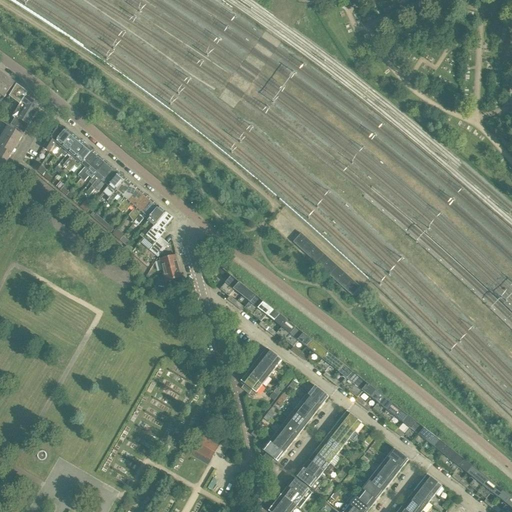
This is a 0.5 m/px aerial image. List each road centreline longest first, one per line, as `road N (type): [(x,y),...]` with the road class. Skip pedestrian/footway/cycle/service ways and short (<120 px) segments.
road 1 (residential): [(196,219),(511,467)]
road 2 (track): [(0,488),(100,313),(13,263),(0,287)]
road 3 (residential): [(54,99),(196,219)]
road 4 (residential): [(202,292),(341,399)]
road 5 (track): [(194,375),(116,511)]
